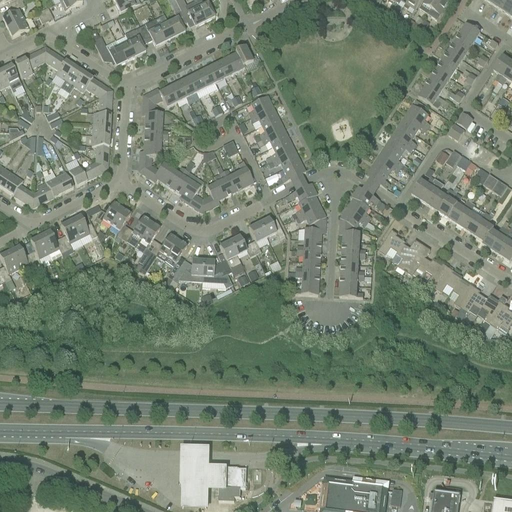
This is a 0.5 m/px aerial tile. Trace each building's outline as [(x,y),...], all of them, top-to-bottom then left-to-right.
[(16,0),(13,1),(12,0),(0,0),(0,8),(8,4),(11,10),(22,4),(19,0),(16,0)] [(82,6),(78,0),(68,0),(60,4),(64,14),(82,6)] [(134,9),(129,0),(127,0),(115,6),(120,16),(134,9)] [(186,26),(174,1),(173,0),(168,0),(167,1),(175,17),(177,21),(167,26),(175,40),(185,35),(181,29),(186,26)] [(180,0),(175,0),(174,1),(186,26),(191,24),(194,30),(204,25),(194,4),(185,9),(180,0)] [(204,25),(214,20),(207,6),(202,8),(198,0),(191,0),(194,4),(204,25)] [(404,9),(409,0),(396,0),(394,3),(399,6),(401,3),(405,6),(403,9),(404,9)] [(409,0),(404,9),(408,12),(407,14),(412,17),(415,12),(422,0),(409,0)] [(428,17),(438,0),(426,0),(422,6),(419,12),(428,17)] [(440,18),(451,1),(451,0),(438,0),(428,17),(436,23),(440,18)] [(500,12),(508,0),(495,0),(491,6),(500,12)] [(510,18),(511,14),(511,0),(508,0),(500,12),(510,18)] [(7,31),(24,22),(19,12),(25,10),(22,4),(11,10),(13,15),(1,21),(7,31)] [(53,22),(47,11),(42,13),(47,24),(53,22)] [(47,24),(42,13),(36,16),(42,27),(47,24)] [(175,40),(167,26),(163,18),(158,21),(162,28),(158,30),(165,45),(167,46),(172,44),(172,42),(175,40)] [(34,30),(30,21),(24,23),(24,22),(7,31),(12,41),(34,30)] [(165,45),(154,23),(139,30),(147,46),(152,43),(155,50),(165,45)] [(417,33),(420,29),(415,25),(412,30),(417,33)] [(480,36),(466,27),(460,36),(474,45),(480,36)] [(425,32),(420,29),(417,33),(422,37),(425,32)] [(142,48),(147,46),(139,30),(124,38),(128,45),(135,60),(145,55),(142,48)] [(99,41),(94,33),(89,35),(93,44),(99,41)] [(474,45),(460,36),(454,45),(468,54),(474,45)] [(105,49),(101,40),(99,41),(93,44),(92,44),(100,59),(108,55),(115,70),(125,65),(118,50),(115,44),(105,49)] [(498,48),(492,44),(489,48),(495,52),(498,48)] [(135,60),(128,45),(118,50),(125,65),(135,60)] [(468,54),(454,45),(448,54),(462,63),(468,54)] [(234,54),(235,57),(236,56),(242,70),(243,69),(252,65),(245,49),(234,54)] [(30,72),(43,66),(45,51),(24,61),(30,72)] [(53,70),(59,60),(45,51),(43,66),(44,65),(53,70)] [(462,63),(448,54),(442,63),(456,72),(462,63)] [(236,56),(235,57),(226,61),(234,77),(244,72),(243,69),(242,70),(236,56)] [(498,86),(511,65),(503,59),(493,73),(498,77),(494,83),(498,86)] [(55,78),(64,84),(74,69),(59,60),(53,70),(58,74),(55,78)] [(32,76),(30,72),(24,61),(14,66),(22,82),(32,76)] [(234,77),(226,61),(216,66),(224,82),(234,77)] [(456,72),(442,63),(436,72),(450,81),(456,72)] [(511,85),(511,83),(511,64),(511,65),(498,86),(502,88),(506,82),(511,85)] [(224,82),(216,66),(207,71),(214,86),(224,82)] [(21,89),(18,83),(19,83),(11,68),(1,73),(9,88),(13,96),(15,94),(14,92),(21,89)] [(73,90),(83,75),(74,69),(64,84),(59,91),(68,97),(73,90)] [(214,86),(207,71),(197,76),(205,91),(214,86)] [(450,81),(436,72),(430,81),(444,91),(450,81)] [(1,73),(0,73),(0,92),(9,88),(1,73)] [(85,92),(90,95),(97,85),(83,75),(73,90),(83,96),(85,92)] [(205,91),(197,76),(187,81),(195,96),(205,91)] [(195,96),(187,81),(178,85),(186,101),(195,96)] [(444,91),(430,81),(424,90),(438,100),(444,91)] [(112,94),(97,85),(90,95),(98,100),(112,94)] [(186,101),(178,85),(168,90),(176,106),(186,101)] [(176,106),(168,90),(159,95),(157,92),(148,97),(149,99),(147,102),(154,107),(162,103),(166,111),(176,106)] [(438,100),(424,90),(418,99),(437,112),(440,108),(435,104),(438,100)] [(111,110),(112,94),(98,100),(99,101),(98,109),(111,110)] [(250,121),(272,110),(267,99),(249,108),(252,114),(248,116),(250,121)] [(161,128),(162,116),(153,116),(154,107),(147,102),(145,106),(142,105),(141,119),(145,120),(144,127),(161,128)] [(412,108),(406,118),(426,131),(429,127),(424,124),(428,118),(412,108)] [(110,126),(111,110),(98,109),(98,117),(93,117),(92,125),(110,126)] [(278,121),(272,110),(250,121),(253,126),(258,123),(261,129),(278,121)] [(463,116),(456,126),(461,129),(468,119),(463,116)] [(426,131),(406,118),(399,128),(415,138),(418,133),(424,136),(426,131)] [(461,129),(466,132),(472,122),(468,119),(461,129)] [(261,143),(283,132),(278,121),(261,129),(264,135),(258,138),(261,143)] [(92,125),(92,128),(91,141),(109,142),(110,126),(92,125)] [(167,139),(167,134),(161,134),(161,128),(144,127),(144,137),(167,139)] [(415,138),(399,128),(392,138),(413,152),(416,147),(411,144),(415,138)] [(448,138),(453,142),(455,142),(458,144),(464,135),(454,128),(448,138)] [(289,142),(283,132),(261,143),(263,148),(269,145),(272,151),(289,142)] [(9,144),(23,137),(21,133),(19,134),(16,136),(9,135),(9,144)] [(160,149),(160,143),(167,143),(167,139),(144,137),(143,148),(160,149)] [(413,152),(392,138),(386,148),(401,159),(405,153),(410,156),(413,152)] [(108,158),(109,142),(91,141),(91,150),(96,150),(95,157),(108,158)] [(272,164),(294,153),(289,142),(272,151),(275,157),(269,159),(272,164)] [(232,144),(222,149),(228,161),(238,156),(232,144)] [(160,149),(143,148),(143,155),(139,155),(138,171),(141,172),(150,167),(151,160),(159,160),(160,149)] [(401,159),(386,148),(379,158),(400,172),(403,167),(398,164),(401,159)] [(300,164),(294,153),(272,164),(274,169),(279,166),(283,173),(300,164)] [(441,154),(437,161),(443,165),(447,158),(441,154)] [(453,154),(446,165),(453,170),(460,158),(453,154)] [(95,157),(95,166),(107,174),(108,158),(95,157)] [(400,172),(379,158),(372,168),(388,179),(392,173),(397,176),(400,172)] [(465,174),(471,165),(462,160),(456,168),(465,174)] [(311,187),(306,189),(304,183),(301,177),(305,175),(300,164),(283,173),(285,178),(280,181),(283,186),(289,183),(292,189),(295,194),(285,200),(288,205),(296,200),(299,206),(297,207),(298,208),(315,199),(316,198),(311,187)] [(253,186),(242,165),(238,168),(241,173),(235,176),(243,191),(253,186)] [(95,166),(86,170),(91,182),(107,174),(95,166)] [(172,173),(162,166),(158,174),(152,170),(142,174),(141,177),(155,186),(157,183),(163,187),(172,173)] [(373,199),(377,193),(380,188),(386,192),(390,187),(385,184),(388,179),(372,168),(365,178),(369,181),(366,186),(362,192),(358,189),(351,200),(353,201),(369,212),(369,211),(368,210),(371,205),(376,208),(379,203),(373,199)] [(68,174),(76,189),(91,182),(86,170),(80,173),(78,169),(68,174)] [(184,173),(180,170),(177,176),(172,173),(163,187),(172,193),(184,173)] [(3,172),(0,176),(0,190),(3,193),(13,178),(3,172)] [(478,183),(484,175),(479,172),(474,180),(478,183)] [(188,176),(184,173),(172,193),(181,199),(190,184),(185,181),(188,176)] [(243,191),(235,176),(230,179),(227,173),(223,175),(233,196),(243,191)] [(73,191),(68,182),(65,175),(55,180),(63,196),(73,191)] [(223,175),(219,177),(222,183),(216,186),(224,201),(233,196),(223,175)] [(13,178),(3,193),(7,195),(19,203),(26,193),(19,188),(22,184),(16,180),(13,178)] [(493,192),(498,184),(489,178),(482,188),(491,194),(493,192)] [(63,196),(55,180),(45,185),(53,201),(63,196)] [(420,203),(434,182),(431,180),(426,186),(421,183),(411,197),(420,203)] [(429,209),(439,195),(443,188),(434,182),(420,203),(429,209)] [(500,200),(507,189),(498,183),(498,184),(493,192),(491,194),(500,200)] [(181,199),(179,202),(196,213),(198,211),(201,211),(202,203),(194,198),(199,191),(190,184),(181,199)] [(32,211),(53,201),(45,185),(47,190),(33,197),(32,197),(32,211)] [(218,204),(224,201),(216,186),(206,191),(210,199),(202,203),(201,211),(205,211),(207,214),(219,208),(218,204)] [(438,215),(453,194),(449,191),(444,198),(439,195),(429,209),(438,215)] [(19,203),(32,211),(32,197),(26,193),(19,203)] [(447,221),(457,207),(452,203),(456,196),(453,194),(438,215),(447,221)] [(320,210),(315,199),(298,208),(300,213),(295,216),(298,221),(320,210)] [(369,212),(353,201),(347,211),(367,225),(371,220),(366,217),(369,212)] [(456,227),(470,206),(467,203),(462,210),(457,207),(447,221),(456,227)] [(110,228),(121,211),(113,206),(106,217),(100,213),(94,224),(99,228),(102,223),(110,228)] [(466,233),(475,219),(475,218),(478,213),(473,210),(474,208),(470,206),(456,227),(466,233)] [(298,221),(295,223),(297,227),(300,225),(305,223),(308,229),(324,221),(325,221),(320,210),(298,221)] [(128,231),(123,228),(130,217),(121,211),(110,228),(119,234),(116,238),(121,242),(128,231)] [(356,232),(357,230),(360,226),(365,229),(367,225),(347,211),(340,221),(341,222),(356,232)] [(475,239),(489,218),(485,215),(480,222),(475,219),(466,233),(475,239)] [(483,245),(493,230),(488,227),(492,220),(489,218),(475,239),(483,245)] [(80,219),(70,224),(79,242),(89,237),(91,242),(97,239),(96,237),(91,228),(86,230),(80,219)] [(140,242),(151,226),(142,220),(133,235),(128,231),(121,242),(126,245),(131,237),(140,242)] [(261,221),(257,223),(266,240),(276,235),(279,242),(284,239),(276,222),(270,225),(269,221),(262,224),(261,221)] [(325,223),(324,221),(308,229),(308,232),(304,232),(303,243),(320,244),(321,237),(324,238),(325,223)] [(343,239),(342,246),(359,247),(360,235),(356,235),(356,232),(341,222),(340,224),(339,239),(343,239)] [(266,240),(257,223),(253,225),(255,228),(248,231),(254,244),(249,246),(255,257),(260,255),(256,245),(266,240)] [(79,242),(70,224),(60,229),(66,240),(61,243),(68,258),(69,258),(68,258),(73,255),(69,247),(79,242)] [(157,246),(152,242),(159,231),(151,226),(140,242),(134,251),(135,251),(138,253),(142,251),(145,253),(142,256),(147,260),(150,256),(157,246)] [(491,253),(505,231),(502,229),(497,236),(492,233),(493,231),(493,230),(483,245),(482,247),(491,253)] [(504,241),(509,234),(505,231),(491,253),(500,259),(510,244),(504,241)] [(378,254),(385,259),(391,251),(397,255),(403,247),(405,245),(395,239),(397,237),(391,233),(378,254)] [(66,254),(61,243),(55,246),(49,234),(39,239),(48,257),(52,263),(61,258),(63,261),(68,258),(66,254)] [(167,260),(178,243),(169,238),(162,249),(157,246),(150,256),(147,260),(137,275),(142,279),(155,260),(158,255),(167,260)] [(39,262),(48,257),(39,239),(29,244),(35,256),(30,258),(38,274),(43,271),(41,267),(39,262)] [(255,257),(249,246),(244,249),(239,239),(233,242),(231,239),(228,241),(236,258),(246,254),(249,260),(255,257)] [(236,258),(228,241),(224,243),(225,246),(219,249),(222,256),(217,259),(220,265),(226,277),(232,275),(230,271),(240,266),(236,258)] [(171,284),(184,264),(179,261),(186,249),(178,243),(167,260),(175,266),(166,280),(168,282),(171,284)] [(320,255),(320,244),(303,243),(303,250),(296,249),(296,254),(320,255)] [(405,274),(422,248),(415,243),(409,251),(403,247),(397,255),(396,257),(403,262),(397,270),(404,274),(405,274)] [(511,245),(510,244),(500,259),(510,265),(511,263),(511,264),(511,245)] [(342,246),(342,256),(365,258),(365,253),(359,253),(359,247),(342,246)] [(430,253),(422,248),(405,274),(412,279),(413,277),(420,281),(424,275),(424,276),(426,274),(425,274),(431,265),(424,261),(430,253)] [(32,277),(38,274),(30,258),(24,261),(19,249),(9,254),(18,272),(28,268),(32,277)] [(18,272),(9,254),(0,258),(0,261),(5,271),(0,273),(0,274),(5,285),(10,282),(8,277),(18,272)] [(319,266),(320,255),(296,254),(296,258),(302,259),(302,265),(319,266)] [(119,264),(123,259),(118,255),(114,261),(119,264)] [(342,256),(341,267),(358,268),(358,262),(365,262),(365,258),(342,256)] [(201,286),(203,260),(198,260),(198,263),(191,263),(191,268),(184,264),(171,284),(176,287),(178,285),(201,286)] [(226,277),(220,265),(214,269),(214,264),(207,264),(207,261),(203,260),(201,286),(222,288),(224,292),(231,289),(226,277)] [(434,291),(448,270),(443,267),(441,269),(432,263),(431,265),(425,274),(426,274),(432,278),(427,286),(434,291)] [(318,277),(319,266),(302,265),(302,271),(295,271),(295,276),(318,277)] [(341,267),(340,278),(364,279),(364,275),(358,274),(358,268),(341,267)] [(453,274),(448,270),(434,291),(441,296),(447,288),(453,292),(459,284),(461,282),(452,276),(453,274)] [(254,274),(247,277),(251,284),(258,281),(254,274)] [(318,288),(318,277),(295,276),(294,280),(301,280),(301,287),(318,288)] [(340,278),(340,289),(357,290),(357,284),(364,284),(364,279),(340,278)] [(454,307),(461,311),(461,312),(474,291),(469,288),(468,290),(459,284),(453,292),(452,294),(459,299),(454,307)] [(317,299),(318,288),(301,287),(300,293),(294,292),(293,297),(317,299)] [(363,296),(356,296),(357,290),(340,289),(339,300),(363,301),(363,296)] [(480,294),(474,291),(461,312),(461,311),(458,316),(454,321),(462,326),(473,308),(480,313),(487,302),(478,296),(480,294)] [(490,328),(504,307),(507,303),(502,300),(497,306),(488,300),(487,302),(480,313),(487,317),(483,323),(490,328)] [(511,315),(507,313),(509,311),(504,307),(490,328),(497,333),(500,328),(507,333),(509,329),(511,330),(511,315)] [(206,471),(207,452),(178,451),(177,511),(178,511),(205,511),(206,494),(225,495),(225,471),(206,471)] [(240,501),(240,492),(245,492),(246,472),(226,472),(225,491),(219,491),(218,505),(234,505),(234,501),(240,501)] [(381,511),(385,489),(381,488),(381,487),(376,486),(376,487),(360,485),(361,484),(355,483),(354,487),(327,484),(326,488),(321,487),(318,510),(323,511),(381,511)] [(392,492),(390,508),(400,510),(402,493),(392,492)] [(458,511),(460,497),(434,494),(433,497),(431,497),(430,502),(430,501),(433,502),(431,511),(458,511)] [(511,511),(511,504),(493,502),(493,503),(494,503),(492,511),(511,511)]
